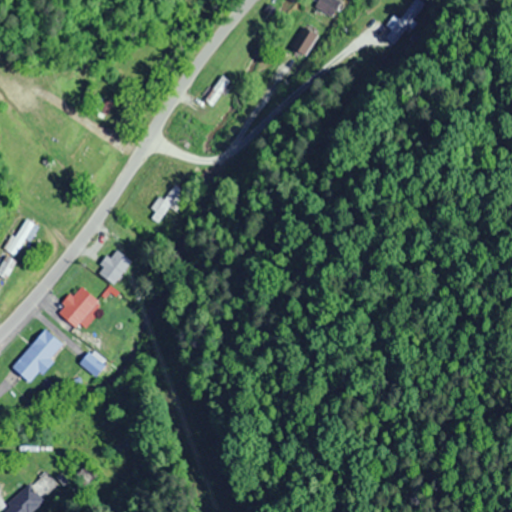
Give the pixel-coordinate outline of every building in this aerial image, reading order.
[(395,46),(427,6),(419,0),(415,0),(385,38),(395,46)] [(306,48),(314,37),(305,31),(297,42),(306,48)] [(229,81),(220,75),(203,101),(212,107),(229,81)] [(106,113),(111,103),(104,99),(99,110),(106,113)] [(164,199),(158,196),(150,208),(155,211),(151,217),(161,223),(174,202),(178,204),(186,191),(174,184),(164,199)] [(115,284),(132,259),(115,248),(99,273),(115,284)] [(0,276),(3,278),(14,262),(5,256),(0,263),(0,276)] [(93,315),(88,310),(97,302),(81,285),(56,310),(77,331),(93,315)] [(11,368),(30,384),(62,343),(43,328),(11,368)] [(123,468),(139,449),(124,436),(108,454),(123,468)] [(35,511),(46,502),(27,484),(0,511),(35,511)]
